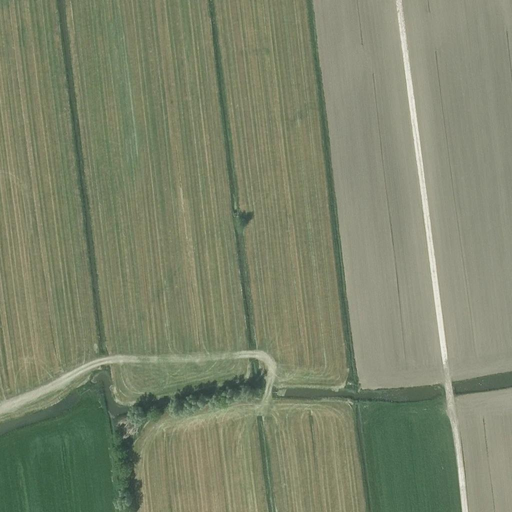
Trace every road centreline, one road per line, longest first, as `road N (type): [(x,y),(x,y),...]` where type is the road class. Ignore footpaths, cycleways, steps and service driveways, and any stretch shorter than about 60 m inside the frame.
road 1 (track): [(465,511),(397,0)]
road 2 (track): [(262,355),(98,362),(0,412)]
